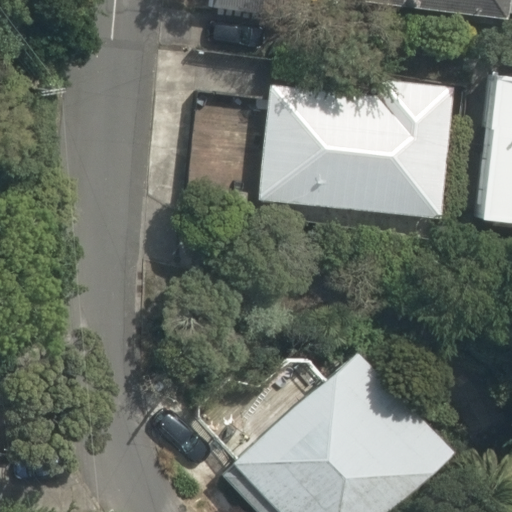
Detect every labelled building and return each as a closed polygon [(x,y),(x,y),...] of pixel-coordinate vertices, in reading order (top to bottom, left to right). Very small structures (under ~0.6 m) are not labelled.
[(207,0),(207,9),(286,15),(286,0),(207,0)] [(511,13),(511,0),(354,0),(354,4),(497,18),(497,12),(511,13)] [(206,96),(259,101),(250,201),(434,217),(446,88),(278,73),(247,70),(251,26),(190,20),(186,65),(208,67),(206,96)] [(511,225),(511,83),(481,81),(471,223),(511,225)] [(174,398),(225,461),(213,470),(247,511),(373,511),(438,458),(354,355),(338,368),(287,306),(174,398)]
